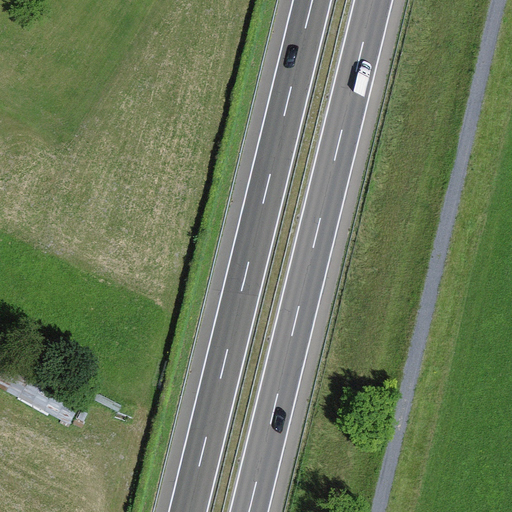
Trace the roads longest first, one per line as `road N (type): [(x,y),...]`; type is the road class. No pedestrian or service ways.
road 1 (motorway): [(313,0),(189,511)]
road 2 (motorway): [(249,511),(373,0)]
road 3 (track): [(499,0),(379,511)]
